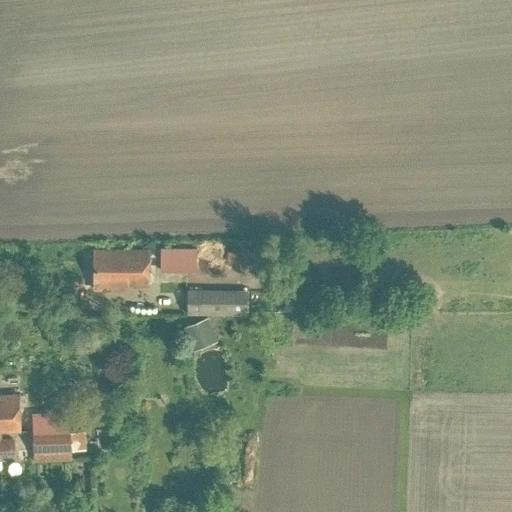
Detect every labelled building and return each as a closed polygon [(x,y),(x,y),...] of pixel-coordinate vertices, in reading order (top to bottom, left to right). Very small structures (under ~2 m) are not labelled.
[(160,270),(196,271),(196,246),(160,246),(160,270)] [(95,250),(95,288),(123,288),(123,284),(148,284),(148,250),(95,250)] [(247,289),(187,288),(186,313),(247,314),(247,289)] [(214,316),(187,326),(196,350),(223,340),(214,316)] [(0,454),(14,454),(13,438),(0,438),(0,430),(21,430),(19,393),(0,394),(0,454)] [(70,411),(32,412),(34,461),(72,460),(72,450),(85,449),(84,430),(71,431),(70,411)] [(42,501),(35,501),(35,511),(53,510),(52,498),(42,498),(42,501)]
